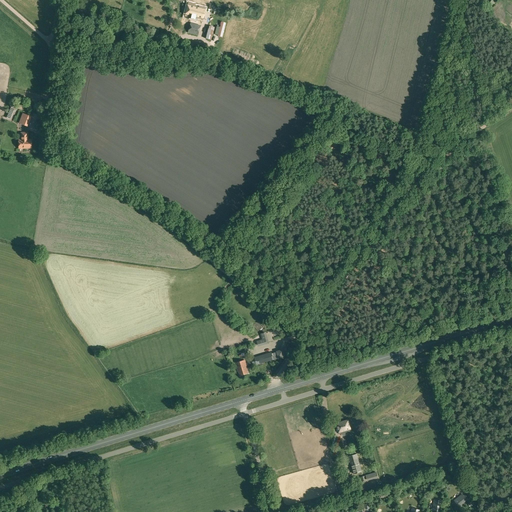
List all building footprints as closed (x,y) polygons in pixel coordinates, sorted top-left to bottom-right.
[(188,2),(185,16),(191,18),(196,20),(196,18),(202,19),(203,15),(203,12),(204,12),(205,8),(199,6),(199,7),(194,6),(195,4),(188,2)] [(200,25),(190,22),(188,32),(198,35),(200,25)] [(205,39),(211,40),(215,27),(209,26),(205,39)] [(192,48),(209,53),(210,50),(208,49),(209,48),(206,47),(206,46),(185,40),(183,48),(191,50),(192,48)] [(12,104),(6,118),(9,119),(12,110),(15,112),(18,106),(12,104)] [(19,123),(27,126),(31,117),(23,114),(19,123)] [(27,148),(27,149),(30,149),(30,148),(31,148),(31,139),(27,140),(27,138),(27,133),(21,133),(21,140),(19,140),(19,142),(17,143),(17,145),(19,146),(19,148),(27,148)] [(257,341),(258,346),(269,343),(266,332),(261,334),(262,339),(257,341)] [(254,357),(256,365),(273,360),(271,352),(254,357)] [(239,371),(240,375),(248,373),(246,368),(247,367),(245,360),(235,362),(238,371),(239,371)] [(342,435),(343,436),(347,435),(346,432),(351,431),(348,420),(344,421),(336,423),(339,432),(339,434),(340,434),(342,435)] [(349,456),(354,474),(362,471),(359,463),(359,462),(358,462),(356,454),(349,456)] [(462,494),(454,500),(459,506),(467,500),(462,494)]
